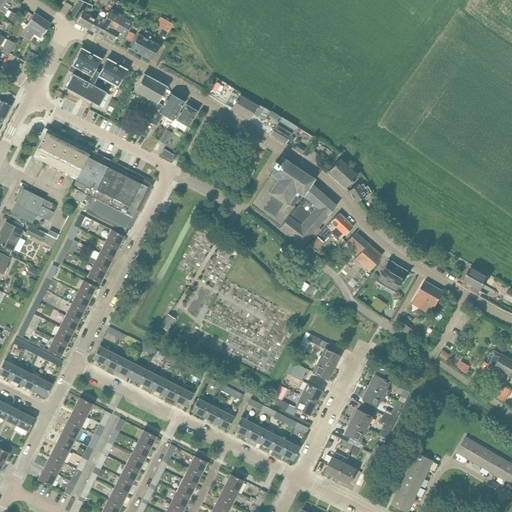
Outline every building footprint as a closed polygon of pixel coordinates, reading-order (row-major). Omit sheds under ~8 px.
[(0,0),(0,10),(4,13),(12,0),(0,0)] [(78,0),(69,15),(77,20),(86,4),(89,5),(91,0),(81,0),(81,1),(79,0),(78,0)] [(76,23),(96,34),(104,20),(98,16),(96,20),(95,19),(95,20),(87,15),(92,6),(89,5),(86,4),(77,20),(76,23)] [(11,11),(7,18),(14,22),(18,15),(11,11)] [(96,34),(104,38),(111,26),(115,28),(121,17),(109,12),(104,20),(96,34)] [(40,39),(42,36),(43,35),(50,24),(34,13),(24,28),(21,36),(30,40),(34,35),(40,39)] [(111,26),(104,38),(113,43),(116,38),(121,41),(126,33),(132,22),(121,17),(115,28),(111,26)] [(160,17),(155,25),(168,33),(172,25),(160,17)] [(152,34),(145,30),(141,36),(138,34),(130,49),(151,60),(158,46),(148,40),(152,34)] [(1,52),(2,52),(8,55),(14,43),(7,40),(1,52)] [(65,87),(98,106),(106,92),(100,89),(104,80),(117,87),(127,70),(107,59),(99,73),(95,70),(101,59),(81,48),(68,71),(72,73),(65,87)] [(25,61),(30,64),(35,54),(30,52),(25,61)] [(147,108),(153,112),(158,103),(161,95),(166,87),(143,74),(139,83),(134,91),(147,98),(146,99),(148,100),(149,99),(151,100),(147,108)] [(232,108),(231,110),(249,120),(253,112),(255,113),(255,115),(264,121),(270,111),(260,105),(258,108),(257,107),(257,106),(240,96),(239,96),(232,92),(229,96),(228,99),(225,104),(232,108)] [(163,114),(173,120),(174,118),(184,102),(182,101),(182,99),(178,97),(177,98),(170,94),(167,100),(166,99),(162,105),(158,103),(153,112),(148,121),(156,126),(163,114)] [(0,125),(2,123),(11,105),(0,99),(0,125)] [(174,118),(173,120),(170,125),(175,128),(179,122),(188,127),(197,111),(185,105),(181,113),(180,112),(175,119),(174,118)] [(101,112),(97,120),(109,126),(113,118),(101,112)] [(296,127),(280,117),(270,134),(286,144),(291,135),(293,132),(296,127)] [(159,140),(165,144),(172,133),(166,130),(159,140)] [(89,154),(45,132),(33,157),(76,179),(89,154)] [(164,149),(160,155),(171,161),(174,155),(164,149)] [(85,211),(125,231),(147,187),(140,183),(142,180),(89,154),(76,179),(72,187),(79,191),(75,199),(82,203),(85,198),(91,201),(85,211)] [(304,197),(305,195),(312,184),(315,179),(282,157),(277,163),(275,162),(272,166),(274,168),(270,174),(277,179),(268,193),(272,195),(263,209),(274,216),(278,210),(283,212),(288,204),(289,205),(290,204),(294,207),(300,197),(297,195),(298,195),(299,195),(299,194),(299,193),(304,197)] [(345,189),(345,188),(347,190),(349,188),(347,187),(357,176),(340,159),(334,165),(327,172),(345,189)] [(280,227),(302,245),(310,235),(314,238),(320,230),(317,227),(330,213),(336,206),(312,184),(305,195),(306,196),(286,219),(280,227)] [(348,191),(355,203),(365,197),(371,193),(367,186),(364,187),(362,184),(359,186),(357,184),(348,191)] [(11,212),(10,213),(32,223),(36,215),(45,219),(49,221),(53,212),(49,210),(53,204),(32,193),(22,189),(21,191),(19,189),(17,194),(19,195),(15,204),(16,205),(11,212)] [(322,230),(309,245),(315,251),(322,244),(331,235),(337,242),(346,234),(353,227),(339,213),(322,230)] [(80,214),(74,226),(79,228),(85,217),(80,214)] [(0,237),(0,244),(6,247),(12,251),(22,231),(5,222),(2,230),(3,230),(0,237)] [(74,226),(68,237),(73,240),(79,228),(74,226)] [(25,233),(52,247),(56,240),(47,235),(46,236),(28,227),(25,233)] [(47,235),(56,240),(59,235),(49,230),(47,235)] [(112,230),(106,242),(117,248),(123,236),(112,230)] [(349,239),(346,242),(351,247),(349,249),(356,256),(353,259),(368,272),(373,267),(379,260),(382,256),(355,232),(349,239)] [(68,237),(62,249),(67,252),(72,254),(78,242),(73,240),(68,237)] [(89,240),(86,247),(93,249),(95,242),(89,240)] [(106,242),(100,254),(111,259),(117,248),(106,242)] [(62,249),(56,261),(62,264),(67,252),(62,249)] [(0,276),(9,258),(1,254),(0,253),(0,276)] [(100,254),(94,265),(105,271),(111,259),(100,254)] [(410,273),(389,260),(376,281),(398,294),(410,273)] [(284,283),(288,285),(294,276),(293,275),(299,268),(293,264),(288,272),(290,273),(284,283)] [(52,265),(46,276),(52,279),(57,267),(52,265)] [(88,277),(90,278),(99,283),(105,271),(94,265),(88,277)] [(29,267),(26,274),(35,279),(38,271),(29,267)] [(470,267),(468,272),(463,280),(472,285),(471,287),(480,291),(485,283),(488,277),(470,267)] [(297,274),(290,283),(299,289),(306,279),(300,274),(299,275),(297,274)] [(46,276),(40,288),(46,291),(49,285),(52,286),(50,291),(54,293),(58,283),(51,280),(52,279),(46,276)] [(78,292),(89,298),(95,286),(84,281),(78,292)] [(425,281),(420,289),(412,303),(431,314),(444,292),(425,281)] [(40,288),(35,300),(40,303),(46,291),(40,288)] [(72,304),(84,310),(89,298),(78,292),(72,304)] [(35,300),(29,312),(34,314),(35,312),(41,315),(44,309),(38,307),(40,303),(35,300)] [(66,316),(78,322),(84,310),(72,304),(66,316)] [(29,312),(23,323),(28,326),(34,314),(29,312)] [(168,314),(160,326),(160,327),(167,332),(175,319),(168,314)] [(60,327),(72,333),(78,322),(66,316),(60,327)] [(417,330),(403,320),(398,327),(412,338),(417,330)] [(23,323),(17,335),(23,338),(26,331),(28,327),(28,326),(23,323)] [(2,332),(7,336),(8,336),(11,330),(5,326),(2,332)] [(54,339),(66,345),(72,333),(60,327),(54,339)] [(117,338),(118,338),(120,333),(109,327),(106,332),(112,335),(111,338),(116,340),(117,338)] [(118,338),(130,344),(132,339),(120,333),(118,338)] [(324,348),(318,360),(333,368),(339,356),(328,350),(330,345),(309,334),(307,340),(324,348)] [(13,342),(25,348),(27,343),(15,337),(13,342)] [(48,351),(60,357),(66,345),(54,339),(48,351)] [(130,344),(141,350),(144,345),(132,339),(130,344)] [(441,342),(437,349),(444,354),(449,346),(441,342)] [(36,354),(39,349),(27,343),(25,348),(28,350),(27,353),(33,356),(32,357),(34,358),(36,354)] [(141,350),(153,355),(156,350),(144,345),(141,350)] [(93,359),(104,364),(111,352),(99,347),(93,359)] [(36,354),(48,360),(51,355),(39,349),(36,354)] [(153,355),(165,361),(167,356),(156,350),(153,355)] [(484,361),(479,369),(505,385),(510,376),(511,372),(511,360),(502,354),(502,355),(494,350),(492,354),(489,352),(487,357),(489,358),(487,362),(484,361)] [(104,364),(116,370),(122,358),(111,352),(104,364)] [(455,359),(463,365),(469,358),(460,352),(455,359)] [(48,360),(60,366),(62,361),(51,355),(48,360)] [(165,361),(176,367),(177,367),(179,362),(167,356),(165,361)] [(116,370),(128,376),(134,364),(122,358),(116,370)] [(312,373),(318,376),(327,380),(333,368),(318,360),(312,373)] [(0,368),(0,374),(10,379),(16,367),(4,361),(0,368)] [(179,368),(188,373),(191,368),(179,362),(177,367),(176,367),(173,373),(176,375),(179,368)] [(289,367),(304,375),(307,369),(291,362),(289,367)] [(128,376),(139,382),(146,370),(134,364),(128,376)] [(10,379),(21,385),(27,373),(16,367),(10,379)] [(289,375),(301,381),(304,375),(289,367),(286,372),(290,374),(289,375)] [(188,373),(200,379),(202,374),(191,368),(188,373)] [(139,382),(151,388),(157,376),(146,370),(139,382)] [(21,385),(33,391),(39,378),(27,373),(21,385)] [(376,374),(369,387),(384,394),(390,382),(410,392),(412,387),(390,375),(387,380),(376,374)] [(151,388),(163,394),(169,382),(157,376),(151,388)] [(278,376),(272,387),(281,392),(287,380),(278,376)] [(206,382),(218,388),(220,383),(209,377),(206,382)] [(39,378),(33,391),(45,396),(51,384),(39,378)] [(163,394),(175,400),(181,388),(169,382),(163,394)] [(218,388),(229,394),(232,389),(220,383),(218,388)] [(307,384),(301,396),(315,403),(321,391),(307,384)] [(363,399),(372,403),(378,406),(384,394),(369,387),(367,391),(364,390),(360,397),(363,398),(363,399)] [(181,388),(175,400),(186,406),(192,394),(181,388)] [(229,394),(241,400),(243,395),(232,389),(229,394)] [(404,390),(401,396),(403,398),(406,399),(409,394),(410,392),(404,390)] [(295,407),(301,410),(309,415),(315,403),(301,396),(295,407)] [(79,398),(73,409),(86,416),(92,404),(79,398)] [(196,402),(192,411),(203,417),(208,408),(210,405),(198,399),(196,402)] [(248,404),(259,410),(262,405),(250,399),(248,404)] [(274,404),(286,410),(289,405),(277,399),(274,404)] [(0,416),(4,419),(10,407),(0,401),(0,416)] [(208,408),(203,417),(215,423),(220,414),(221,411),(210,405),(208,408)] [(259,410),(271,416),(274,411),(262,405),(259,410)] [(16,425),(22,413),(10,407),(4,419),(16,425)] [(73,409),(67,421),(80,427),(86,416),(73,409)] [(358,409),(352,421),(366,429),(373,417),(358,409)] [(383,416),(395,422),(398,416),(386,410),(383,416)] [(106,411),(100,423),(105,425),(111,414),(106,411)] [(220,414),(215,423),(227,429),(231,420),(233,417),(221,411),(220,414)] [(271,416),(283,422),(285,417),(274,411),(271,416)] [(16,425),(28,431),(34,419),(22,413),(16,425)] [(380,421),(392,427),(395,422),(383,416),(380,421)] [(234,430),(246,436),(252,423),(241,417),(234,430)] [(283,422),(294,428),(297,422),(285,417),(283,422)] [(120,418),(113,431),(118,433),(125,421),(120,418)] [(67,421),(62,433),(74,439),(80,427),(67,421)] [(352,421),(345,434),(351,436),(348,442),(354,445),(363,449),(365,445),(363,441),(361,440),(366,429),(352,421)] [(297,429),(305,433),(306,434),(309,429),(297,422),(294,428),(297,429)] [(94,434),(99,437),(105,425),(100,423),(94,434)] [(246,436),(258,442),(264,429),(252,423),(246,436)] [(258,442),(269,448),(276,435),(264,429),(258,442)] [(143,430),(137,443),(149,449),(155,436),(143,430)] [(113,431),(108,442),(113,445),(118,433),(113,431)] [(62,433),(56,444),(68,451),(74,439),(62,433)] [(88,446),(93,449),(99,437),(94,434),(88,446)] [(269,448),(281,454),(287,441),(276,435),(269,448)] [(456,452),(469,460),(478,444),(465,437),(456,452)] [(339,444),(348,449),(351,451),(354,445),(348,442),(342,439),(339,444)] [(287,441),(281,454),(293,460),(299,447),(287,441)] [(108,442),(101,454),(107,457),(113,445),(108,442)] [(137,443),(131,455),(143,460),(149,449),(137,443)] [(4,449),(16,455),(18,449),(7,444),(4,449)] [(56,444),(50,456),(62,462),(68,451),(56,444)] [(164,456),(170,459),(176,447),(171,444),(164,456)] [(469,460),(481,467),(490,451),(478,444),(469,460)] [(82,458),(87,460),(93,449),(88,446),(82,458)] [(350,453),(356,456),(360,449),(354,446),(350,453)] [(374,448),(372,454),(377,457),(379,453),(380,451),(374,448)] [(481,467),(494,474),(503,459),(490,451),(481,467)] [(411,466),(427,474),(434,461),(418,453),(411,466)] [(101,454),(96,465),(101,468),(103,464),(108,467),(112,459),(107,457),(101,454)] [(372,454),(366,466),(362,473),(368,476),(377,457),(372,454)] [(131,455),(125,467),(137,473),(143,460),(131,455)] [(50,456),(44,468),(57,474),(62,462),(50,456)] [(159,467),(164,470),(170,459),(164,456),(159,467)] [(190,465),(189,468),(200,474),(206,462),(195,456),(190,465)] [(325,472),(337,478),(345,463),(332,457),(325,472)] [(76,469),(81,472),(87,460),(82,458),(76,469)] [(494,474),(506,482),(511,471),(511,463),(503,459),(494,474)] [(345,463),(337,478),(349,484),(357,469),(345,463)] [(96,465),(90,477),(95,479),(101,468),(96,465)] [(404,479),(421,487),(427,474),(411,466),(404,479)] [(125,467),(119,479),(131,485),(137,473),(125,467)] [(152,481),(157,484),(164,470),(159,467),(152,481)] [(38,479),(51,486),(57,474),(44,468),(38,479)] [(189,468),(183,480),(194,486),(200,474),(189,468)] [(70,481),(75,484),(81,472),(76,469),(70,481)] [(230,474),(224,486),(237,492),(243,481),(230,474)] [(90,477),(84,488),(89,491),(95,479),(90,477)] [(119,479),(113,490),(125,496),(131,485),(119,479)] [(398,492),(414,500),(421,487),(404,479),(398,492)] [(183,480),(177,492),(188,498),(194,486),(183,480)] [(64,493),(69,495),(75,484),(70,481),(64,493)] [(147,491),(152,494),(157,484),(152,481),(147,491)] [(224,486),(218,498),(231,504),(237,492),(224,486)] [(78,500),(83,503),(88,494),(89,491),(84,488),(78,500)] [(108,500),(120,506),(125,496),(113,490),(108,500)] [(261,490),(255,502),(260,504),(266,493),(261,490)] [(147,491),(141,503),(146,506),(152,494),(147,491)] [(177,492),(171,502),(183,508),(188,498),(177,492)] [(391,505),(405,511),(407,511),(414,500),(398,492),(391,505)] [(218,498),(212,509),(217,511),(227,511),(231,504),(218,498)] [(108,500),(101,511),(116,511),(120,506),(108,500)] [(171,502),(166,511),(181,511),(183,508),(171,502)] [(249,511),(256,511),(260,504),(255,502),(249,511)] [(141,503),(136,511),(142,511),(146,506),(141,503)]
